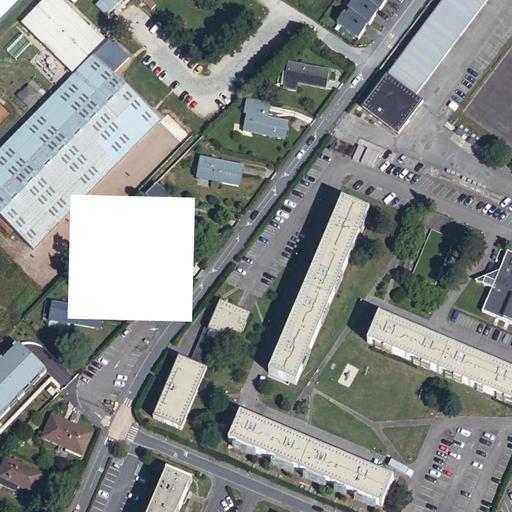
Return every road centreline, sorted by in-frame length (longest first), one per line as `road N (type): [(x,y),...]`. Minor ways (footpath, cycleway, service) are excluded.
road 1 (unclassified): [(118,425),(159,350),(422,0)]
road 2 (unclassified): [(118,425),(320,511)]
